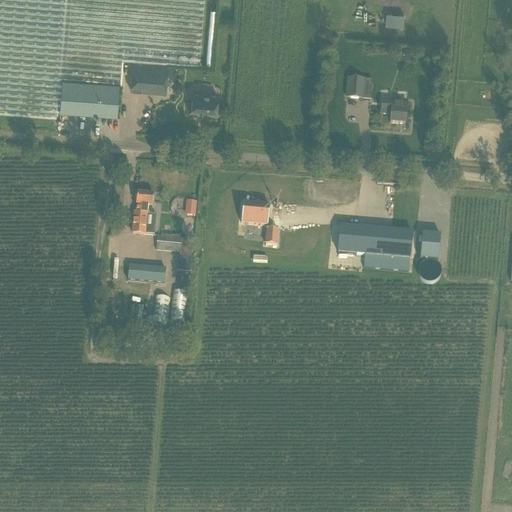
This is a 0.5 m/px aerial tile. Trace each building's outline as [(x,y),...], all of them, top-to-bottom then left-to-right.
[(56,111),(60,112),(63,78),(119,83),(121,60),(168,64),(199,67),(204,0),(0,0),(0,114),(56,119),(56,111)] [(398,51),(398,63),(410,64),(411,52),(398,51)] [(132,64),(130,91),(165,94),(168,67),(132,64)] [(60,112),(116,116),(119,83),(63,78),(60,112)] [(347,99),(363,100),(364,80),(348,79),(347,99)] [(198,114),(216,116),(217,97),(192,95),(191,111),(198,112),(198,114)] [(391,115),(390,124),(405,125),(406,112),(406,102),(382,100),(381,115),(391,115)] [(152,215),(152,208),(153,196),(137,194),(136,206),(137,206),(136,213),(134,213),(132,234),(154,236),(156,216),(152,215)] [(195,217),(196,202),(185,201),(183,216),(195,217)] [(266,207),(240,205),(238,225),(265,227),(266,207)] [(412,234),(340,227),(338,254),(410,260),(412,234)] [(263,246),(273,247),(274,232),(264,232),(263,246)] [(426,235),(424,261),(442,263),(445,237),(426,235)] [(180,253),(182,239),(157,237),(156,251),(180,253)] [(129,266),(128,281),(164,284),(165,269),(129,266)] [(187,293),(172,292),(169,322),(184,323),(187,293)] [(169,299),(155,298),(153,319),(145,318),(143,345),(164,347),(169,299)]
